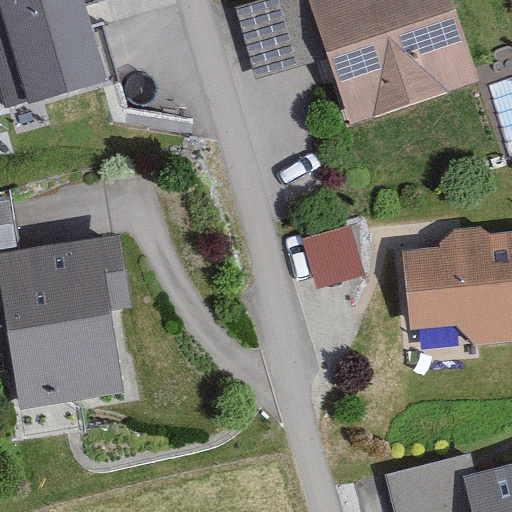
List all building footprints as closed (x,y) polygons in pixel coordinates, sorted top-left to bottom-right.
[(0,0),(0,64),(13,109),(106,83),(82,0),(0,0)] [(473,96),(442,0),(324,0),(320,2),(319,0),(286,0),(233,17),(256,88),(324,67),(346,136),(473,96)] [(0,253),(10,251),(3,212),(0,212),(0,253)] [(357,288),(345,238),(300,249),(312,299),(357,288)] [(448,242),(434,263),(400,265),(404,339),(450,337),(477,357),(511,355),(511,248),(483,250),(482,240),(448,242)] [(111,245),(0,262),(0,332),(13,414),(116,397),(103,319),(123,316),(111,245)] [(511,511),(511,477),(471,487),(466,466),(384,485),(390,511),(511,511)]
